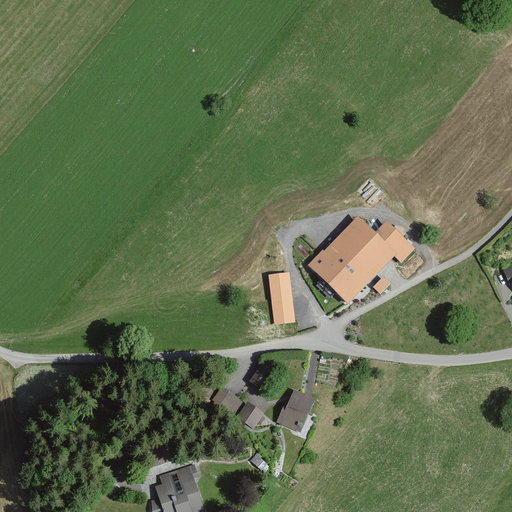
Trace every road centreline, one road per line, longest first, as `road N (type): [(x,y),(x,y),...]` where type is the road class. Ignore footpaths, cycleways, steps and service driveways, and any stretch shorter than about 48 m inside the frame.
road 1 (unclassified): [(325,345),(203,360),(16,359),(0,352)]
road 2 (residential): [(511,215),(474,250),(336,326),(325,345)]
road 3 (unclassified): [(511,353),(450,362),(325,345)]
